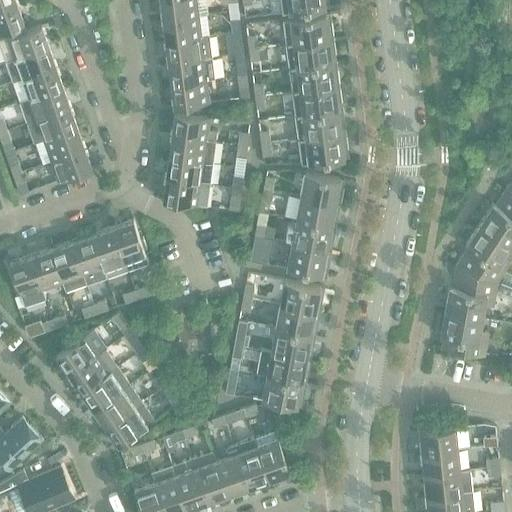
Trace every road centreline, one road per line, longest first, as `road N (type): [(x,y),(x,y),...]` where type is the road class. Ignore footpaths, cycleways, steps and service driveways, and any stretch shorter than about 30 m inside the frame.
road 1 (tertiary): [(365,387),(407,158),(389,0)]
road 2 (residential): [(0,359),(83,453),(109,511)]
road 3 (residential): [(129,176),(67,0)]
road 4 (residential): [(129,176),(140,105),(128,0)]
road 5 (residential): [(365,387),(511,407)]
road 6 (residential): [(0,228),(106,193),(129,176)]
